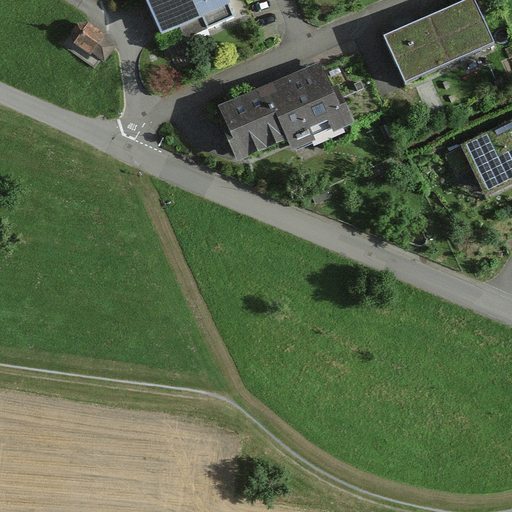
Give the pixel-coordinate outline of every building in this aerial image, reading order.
[(228,0),(144,0),(162,38),(232,7),(228,0)] [(479,2),(389,41),(410,88),(499,48),(479,2)] [(78,45),(97,58),(110,42),(93,28),(81,27),(76,34),(78,45)] [(325,67),(224,114),(247,162),(296,140),(303,153),(354,130),(325,67)] [(511,193),(511,127),(448,160),(461,184),(478,176),(492,203),(511,193)]
